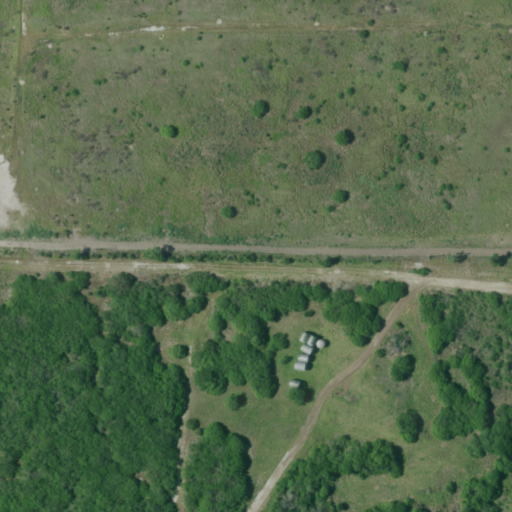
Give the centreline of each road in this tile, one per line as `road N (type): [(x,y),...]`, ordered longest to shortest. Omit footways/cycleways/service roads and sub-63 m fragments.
road 1 (residential): [(10,220),(25,39),(220,21),(511,26)]
road 2 (tertiary): [(0,261),(511,286)]
road 3 (track): [(439,281),(406,297),(367,354),(328,390),(253,511)]
road 4 (track): [(175,511),(192,326),(212,295),(249,270)]
